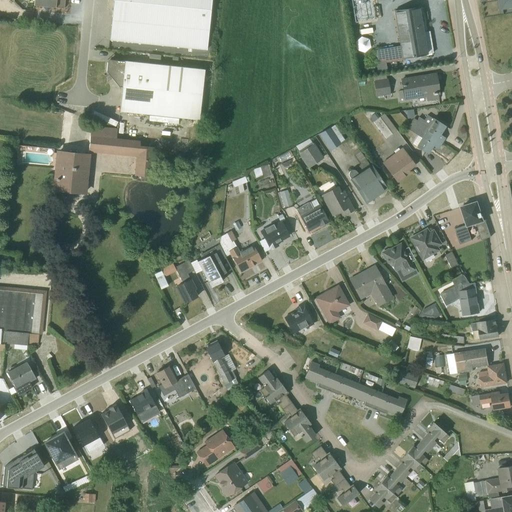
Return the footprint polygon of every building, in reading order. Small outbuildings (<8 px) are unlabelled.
[(34,0),(33,6),(63,9),(64,0),(34,0)] [(210,0),(113,0),(109,41),(206,51),(210,0)] [(511,8),(511,0),(498,0),(500,10),(511,8)] [(400,12),(394,13),(399,47),(375,51),(377,63),(424,55),(419,27),(421,27),(418,8),(400,10),(400,12)] [(120,88),(123,87),(120,112),(199,122),(203,70),(158,65),(159,56),(149,55),(148,65),(126,62),(107,60),(106,74),(120,88)] [(401,79),(404,100),(437,95),(434,74),(401,79)] [(385,76),(373,77),(375,97),(377,97),(378,99),(383,98),(383,95),(389,94),(387,79),(385,79),(385,76)] [(396,131),(384,114),(373,122),(385,139),(396,131)] [(413,119),(410,124),(441,144),(444,139),(439,136),(445,127),(427,116),(424,121),(418,117),(416,121),(413,119)] [(437,149),(441,144),(410,124),(406,130),(420,139),(415,147),(427,154),(433,146),(437,149)] [(91,128),(88,153),(135,157),(134,176),(150,177),(153,147),(139,146),(140,141),(115,139),(116,131),(91,128)] [(329,130),(321,135),(331,151),(339,146),(329,130)] [(309,140),(295,149),(308,169),(322,160),(309,140)] [(382,163),(397,182),(407,175),(405,173),(414,166),(401,149),(382,163)] [(89,154),(55,151),(51,191),(85,194),(89,154)] [(280,163),(291,159),(288,153),(277,157),(280,163)] [(270,174),(268,166),(253,170),(256,179),(270,174)] [(365,203),(386,189),(370,166),(358,174),(356,172),(354,171),(352,171),(350,172),(349,174),(348,176),(365,203)] [(244,177),(231,183),(233,188),(249,182),(248,177),(245,178),(244,177)] [(337,187),(321,197),(332,217),(340,212),(343,217),(354,211),(342,191),(340,192),(337,187)] [(292,206),(287,191),(280,193),(284,208),(292,206)] [(316,200),(296,210),(308,233),(327,222),(316,200)] [(477,202),(461,207),(467,228),(476,225),(481,240),(490,238),(485,220),(483,221),(477,202)] [(276,243),(288,236),(280,220),(260,231),(270,250),(277,246),(276,243)] [(466,226),(454,230),(459,245),(471,241),(466,226)] [(240,273),(261,262),(252,246),(239,253),(233,242),(236,240),(231,231),(221,237),(218,246),(225,259),(231,256),(240,273)] [(441,246),(432,231),(424,236),(422,232),(410,239),(423,261),(439,251),(437,248),(441,246)] [(403,251),(400,245),(388,251),(382,254),(388,266),(391,265),(395,273),(396,273),(399,278),(414,270),(411,263),(414,261),(408,248),(403,251)] [(196,262),(210,288),(222,282),(219,277),(225,273),(219,262),(225,259),(218,246),(201,255),(203,259),(196,262)] [(457,265),(451,252),(444,256),(450,268),(457,265)] [(182,283),(175,287),(184,304),(196,297),(193,291),(195,289),(187,274),(193,271),(188,261),(174,268),(182,283)] [(392,298),(374,267),(360,274),(360,275),(350,281),(361,300),(370,295),(377,307),(392,298)] [(167,284),(161,272),(154,275),(160,287),(167,284)] [(479,313),(474,284),(462,286),(461,284),(439,295),(445,306),(459,299),(462,316),(479,313)] [(0,286),(0,345),(40,350),(47,292),(0,286)] [(340,319),(337,314),(349,307),(337,286),(315,299),(329,325),(340,319)] [(296,313),(284,319),(292,334),(305,327),(306,329),(313,325),(303,306),(294,310),(296,313)] [(419,311),(414,308),(410,314),(414,317),(419,311)] [(382,321),(367,314),(362,324),(377,331),(382,321)] [(471,324),(474,340),(498,336),(496,324),(492,324),(491,321),(471,324)] [(395,330),(389,327),(386,334),(392,337),(395,330)] [(463,338),(439,334),(438,341),(463,345),(463,338)] [(421,340),(409,337),(407,349),(418,351),(421,340)] [(398,348),(390,341),(383,348),(391,355),(398,348)] [(216,342),(204,347),(223,385),(239,377),(227,355),(223,357),(216,342)] [(472,368),(488,366),(486,350),(446,356),(449,375),(473,371),(472,368)] [(442,355),(435,356),(435,368),(443,368),(442,355)] [(305,378),(328,388),(334,374),(319,368),(320,365),(312,361),(305,378)] [(25,363),(6,373),(16,392),(28,385),(28,386),(35,383),(25,363)] [(480,388),(506,384),(504,371),(503,364),(487,367),(488,371),(478,373),(480,388)] [(169,367),(156,374),(164,388),(171,384),(179,398),(195,389),(187,375),(177,381),(169,367)] [(264,398),(281,386),(276,379),(274,380),(267,371),(257,379),(261,384),(262,383),(265,387),(259,391),(264,398)] [(401,371),(397,384),(413,390),(418,377),(401,371)] [(328,388),(352,398),(358,384),(334,374),(328,388)] [(465,374),(457,376),(459,386),(466,385),(465,381),(466,381),(465,374)] [(352,398),(376,407),(382,393),(358,384),(352,398)] [(451,384),(448,391),(462,396),(465,389),(451,384)] [(281,386),(264,398),(270,405),(276,401),(278,404),(277,405),(281,411),(291,403),(284,394),(286,392),(281,386)] [(141,395),(129,402),(137,416),(155,407),(146,390),(140,394),(141,395)] [(500,392),(471,397),(473,406),(492,403),(493,410),(510,407),(508,394),(500,395),(500,392)] [(376,407),(399,417),(407,400),(398,396),(397,400),(382,393),(376,407)] [(211,405),(205,394),(199,397),(205,408),(211,405)] [(283,423),(288,430),(305,418),(300,411),(298,412),(291,403),(281,411),(285,416),(286,415),(288,419),(283,423)] [(310,425),(305,418),(288,430),(293,437),(301,431),(304,435),(300,437),(305,443),(314,436),(308,427),(310,425)] [(73,427),(87,454),(103,445),(88,419),(73,427)] [(429,431),(421,440),(431,448),(435,443),(438,440),(443,444),(449,437),(433,424),(427,430),(429,431)] [(198,455),(206,468),(234,449),(222,430),(203,442),(207,449),(198,455)] [(60,434),(44,443),(58,469),(76,459),(66,441),(64,442),(60,434)] [(175,437),(170,441),(174,448),(180,444),(175,437)] [(262,448),(256,440),(239,451),(245,459),(262,448)] [(431,448),(421,440),(414,449),(412,447),(406,453),(422,467),(427,461),(423,456),(426,453),(426,454),(431,448)] [(458,443),(442,458),(447,462),(450,457),(459,456),(458,448),(458,443)] [(312,467),(317,474),(334,462),(329,455),(327,456),(320,447),(311,453),(315,459),(318,462),(312,467)] [(42,460),(33,448),(4,466),(3,484),(18,484),(19,472),(42,460)] [(422,467),(406,453),(400,460),(402,461),(395,470),(404,478),(409,473),(408,473),(411,469),(416,474),(422,467)] [(280,473),(278,474),(287,487),(299,478),(298,477),(301,474),(290,460),(277,469),(280,473)] [(339,469),(334,462),(317,474),(322,481),(328,477),(331,480),(330,481),(334,486),(344,479),(337,470),(339,469)] [(234,463),(214,476),(222,487),(220,488),(226,497),(247,483),(234,463)] [(464,483),(467,502),(476,501),(476,497),(488,494),(489,499),(500,496),(499,492),(511,488),(511,466),(497,469),(499,478),(473,483),(473,482),(464,483)] [(404,478),(395,470),(387,479),(385,477),(380,483),(395,497),(401,490),(396,486),(399,483),(400,484),(404,478)] [(266,478),(256,484),(263,494),(272,487),(266,478)] [(351,488),(344,479),(334,486),(338,492),(339,492),(341,494),(336,498),(342,506),(358,494),(353,487),(351,488)] [(382,502),(384,499),(389,504),(395,497),(380,483),(374,490),(376,491),(368,500),(378,509),(383,503),(382,502)] [(313,490),(282,510),(282,511),(302,511),(319,500),(313,490)] [(85,492),(84,500),(95,501),(96,493),(85,492)] [(0,502),(0,501),(0,511),(2,511),(4,502),(9,503),(10,494),(2,493),(0,502)] [(264,511),(253,494),(233,507),(236,511),(264,511)] [(511,511),(511,495),(490,500),(491,510),(485,511),(483,501),(477,502),(479,511),(511,511)]
